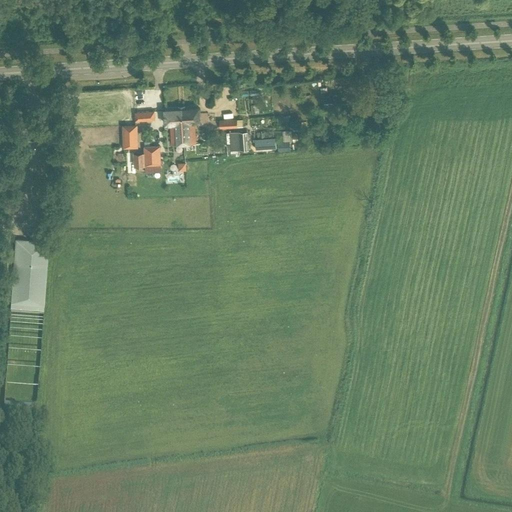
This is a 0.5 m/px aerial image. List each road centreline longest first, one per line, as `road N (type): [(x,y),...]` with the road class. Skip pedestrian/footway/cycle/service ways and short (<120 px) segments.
road 1 (secondary): [(0,74),(511,41)]
road 2 (track): [(456,466),(424,478),(335,447),(195,466)]
road 3 (track): [(456,466),(511,202)]
road 4 (track): [(26,53),(44,217)]
